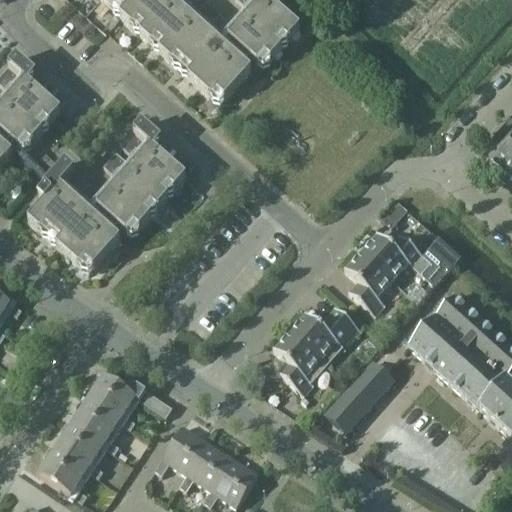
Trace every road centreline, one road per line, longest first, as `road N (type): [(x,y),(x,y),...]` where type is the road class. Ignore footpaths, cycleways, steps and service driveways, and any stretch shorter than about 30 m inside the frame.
road 1 (residential): [(277,211),(112,60),(87,89),(19,26),(19,0)]
road 2 (tertiary): [(392,511),(207,391)]
road 3 (residential): [(207,391),(323,252)]
road 4 (unclassified): [(0,464),(94,322)]
road 5 (residential): [(323,252),(391,174),(441,170)]
road 6 (residential): [(277,211),(178,325)]
road 7 (tertiary): [(207,391),(94,322)]
